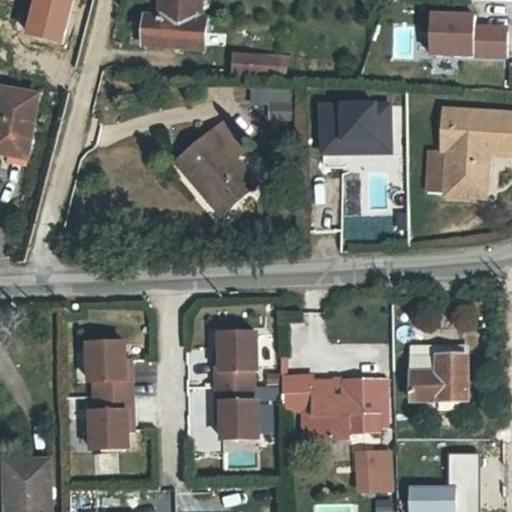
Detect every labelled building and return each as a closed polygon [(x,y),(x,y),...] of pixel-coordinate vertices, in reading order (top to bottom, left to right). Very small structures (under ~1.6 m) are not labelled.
[(204,22),(197,22),(198,0),(166,0),(165,20),(151,19),(149,47),(202,50),(204,22)] [(433,59),(508,59),(508,32),(476,32),(476,19),(433,19),(433,59)] [(294,57),(234,54),(233,77),(293,79),(294,57)] [(273,89),(272,120),(297,120),(298,90),(273,89)] [(40,97),(2,90),(0,102),(0,153),(29,158),(40,97)] [(390,154),(390,99),(314,99),(314,154),(390,154)] [(511,115),(448,111),(445,151),(450,151),(448,191),(448,196),(478,198),(480,153),(490,153),(511,154),(511,115)] [(179,163),(203,192),(209,186),(229,210),(258,185),(237,159),(248,150),(226,124),(179,163)] [(450,151),(445,151),(434,150),(431,190),(448,191),(450,151)] [(480,153),(478,198),(487,198),(490,153),(480,153)] [(223,215),(229,210),(209,186),(203,192),(223,215)] [(222,335),(223,353),(223,372),(218,372),(219,389),(256,388),(255,372),(260,372),(259,334),(222,335)] [(128,381),(128,362),(127,344),(90,346),(92,383),(96,383),(97,398),(134,397),(133,380),(128,381)] [(470,348),(414,349),(415,403),(422,402),(422,414),(465,414),(465,402),(470,402),(470,348)] [(286,410),(305,409),(315,409),(316,441),(353,440),(353,434),(383,433),(383,428),(390,428),(389,381),(354,382),(354,383),(316,384),(316,378),(285,379),(286,410)] [(256,403),(256,388),(219,389),(219,405),(224,405),(224,424),(225,442),(261,441),(260,403),(256,403)] [(135,413),(134,397),(97,398),(98,414),(93,414),(95,452),(131,450),(130,432),(130,414),(135,413)] [(306,441),(316,441),(315,409),(305,409),(306,441)] [(360,453),(362,492),(393,490),(392,452),(360,453)] [(8,463),(9,511),(16,511),(52,511),(51,462),(8,463)] [(427,511),(427,488),(427,486),(402,486),(402,511),(427,511)] [(427,488),(427,511),(436,511),(436,487),(427,488)] [(377,501),(378,511),(393,511),(393,500),(377,501)]
